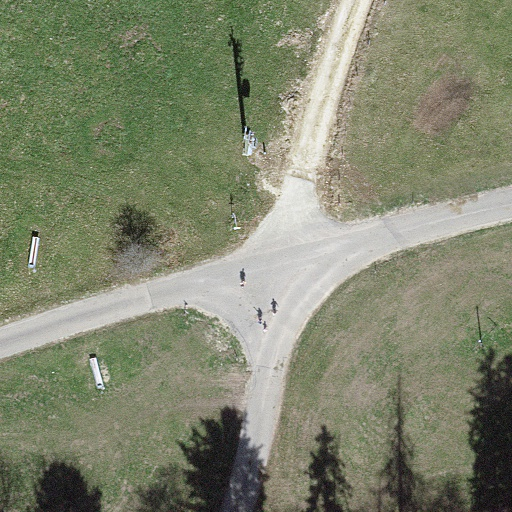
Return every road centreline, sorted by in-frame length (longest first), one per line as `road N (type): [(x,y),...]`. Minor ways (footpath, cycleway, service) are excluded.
road 1 (track): [(0,343),(288,256),(511,205)]
road 2 (track): [(235,511),(301,170),(364,0)]
